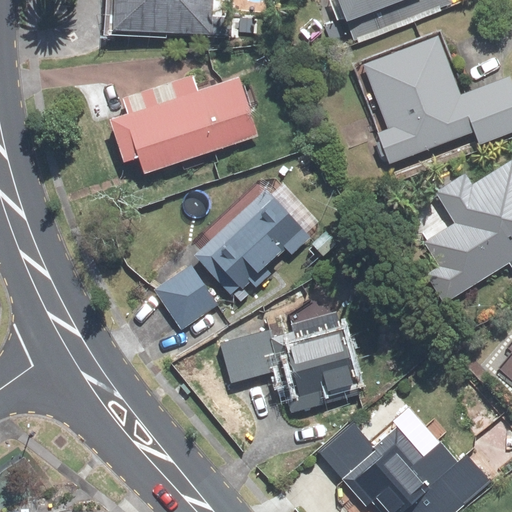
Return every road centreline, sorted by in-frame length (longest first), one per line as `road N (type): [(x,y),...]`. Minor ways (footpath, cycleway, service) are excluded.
road 1 (tertiary): [(71,339),(206,511)]
road 2 (tertiary): [(0,159),(36,269),(71,339)]
